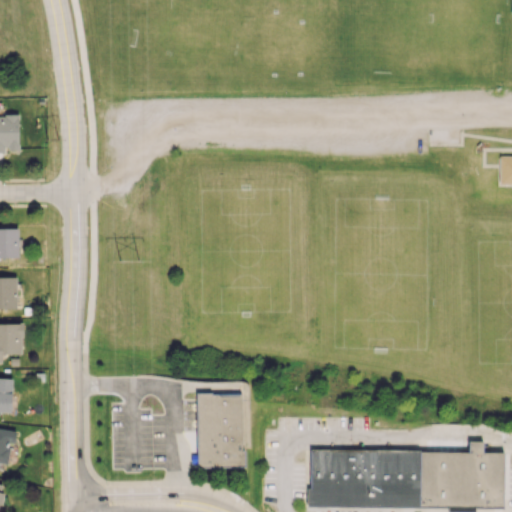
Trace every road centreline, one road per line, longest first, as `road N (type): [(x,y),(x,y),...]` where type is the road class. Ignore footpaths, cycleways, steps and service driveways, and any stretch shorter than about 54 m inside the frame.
road 1 (residential): [(54,0),(74,138),(72,511)]
road 2 (residential): [(237,511),(200,495),(71,493)]
road 3 (residential): [(72,511),(204,511)]
